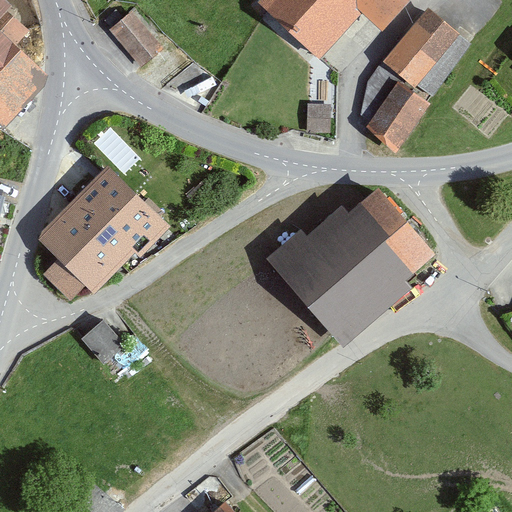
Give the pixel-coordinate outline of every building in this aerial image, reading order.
[(2,0),(0,0),(0,121),(47,73),(19,45),(34,30),(2,0)] [(257,0),(317,56),(360,11),(381,31),(410,0),(257,0)] [(427,6),(383,58),(417,87),(461,36),(427,6)] [(164,48),(133,11),(110,30),(141,67),(164,48)] [(429,103),(397,80),(365,126),(397,149),(429,103)] [(332,104),(308,103),(306,132),(330,133),(332,104)] [(96,140),(127,170),(143,154),(112,124),(96,140)] [(110,186),(48,251),(97,297),(158,232),(110,186)] [(303,228),(270,256),(343,344),(413,286),(406,278),(433,256),(376,187),(345,213),(343,205),(307,234),(303,228)] [(80,335),(119,376),(144,353),(105,311),(80,335)] [(242,511),(229,497),(212,511),(242,511)]
